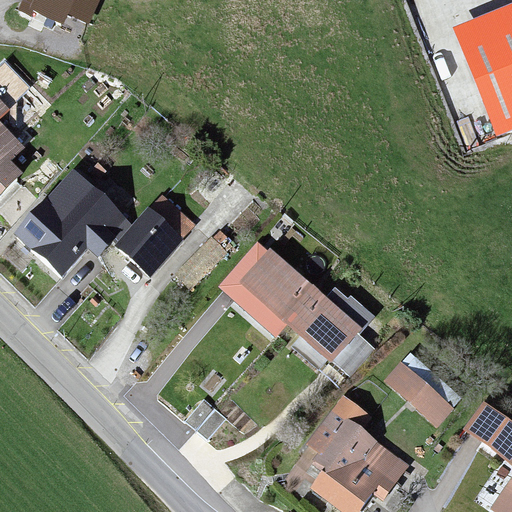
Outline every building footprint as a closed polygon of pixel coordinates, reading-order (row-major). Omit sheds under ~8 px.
[(37,0),(29,19),(56,31),(69,0),(37,0)] [(511,13),(457,38),(501,138),(511,133),(511,13)] [(0,118),(0,198),(13,185),(2,174),(17,158),(0,142),(0,124),(3,121),(0,118)] [(69,182),(14,242),(64,288),(119,228),(69,182)] [(158,205),(119,251),(151,279),(191,233),(158,205)] [(244,298),(281,330),(309,297),(271,265),(244,298)] [(357,338),(309,297),(281,330),(330,370),(357,338)] [(327,478),(313,497),(333,511),(372,511),(403,471),(343,428),(313,468),(327,478)] [(511,433),(508,430),(498,444),(511,453),(511,433)] [(511,511),(511,487),(494,511),(511,511)]
